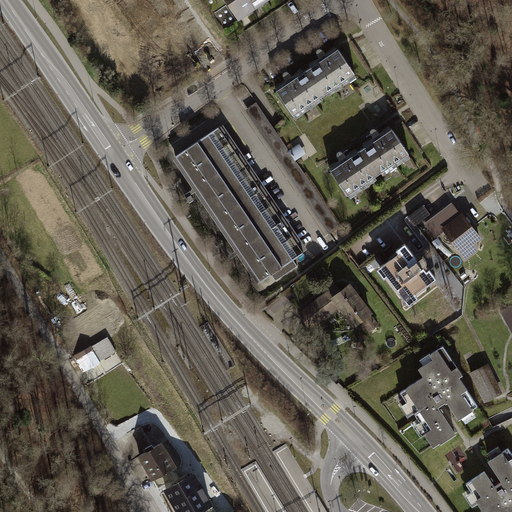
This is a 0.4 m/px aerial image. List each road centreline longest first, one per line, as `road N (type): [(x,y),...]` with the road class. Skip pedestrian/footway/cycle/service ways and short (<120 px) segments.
road 1 (secondary): [(424,511),(223,305),(112,151)]
road 2 (residential): [(136,490),(0,235)]
road 3 (residential): [(340,0),(112,151)]
road 4 (secondary): [(112,151),(8,0)]
road 5 (residential): [(359,0),(454,156)]
